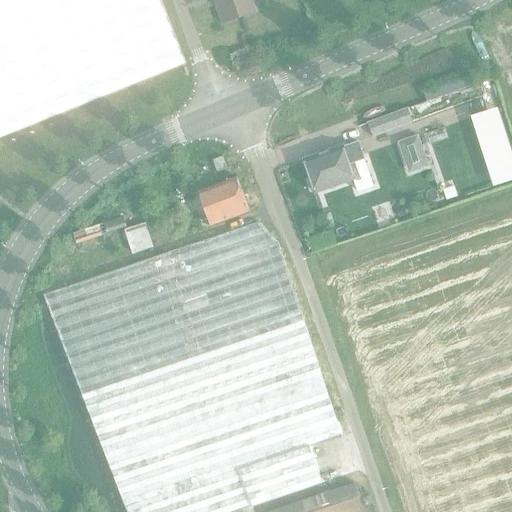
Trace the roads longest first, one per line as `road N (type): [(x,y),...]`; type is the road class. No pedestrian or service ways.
road 1 (unclassified): [(382,511),(256,151),(224,103)]
road 2 (tertiary): [(224,103),(102,158),(34,224),(0,294)]
road 3 (tertiary): [(469,0),(224,103)]
